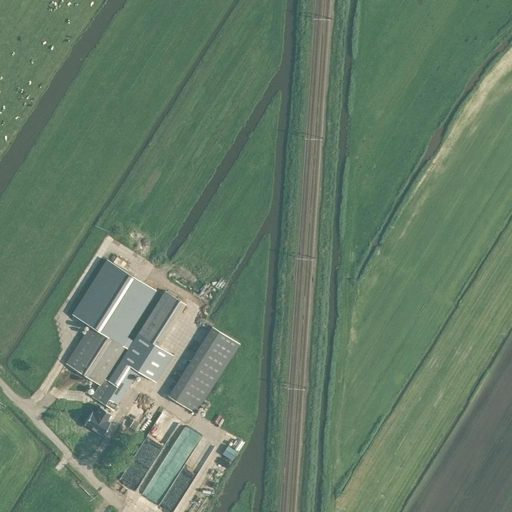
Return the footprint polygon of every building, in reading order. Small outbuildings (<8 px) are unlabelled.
[(158,260),(166,268),(172,261),(164,254),(158,260)] [(157,383),(174,356),(160,347),(186,304),(165,291),(133,341),(125,336),(155,289),(110,260),(75,315),(91,326),(67,364),(100,385),(92,397),(115,410),(139,371),(157,383)] [(217,299),(224,287),(203,275),(196,288),(217,299)] [(169,397),(197,414),(240,344),(213,327),(169,397)] [(150,400),(154,395),(148,391),(144,396),(150,400)] [(128,411),(140,417),(147,404),(135,398),(128,411)] [(112,414),(101,407),(96,414),(93,412),(85,425),(103,436),(111,423),(108,421),(112,414)] [(136,431),(140,424),(135,420),(130,427),(136,431)] [(150,480),(196,511),(206,496),(160,465),(150,480)]
